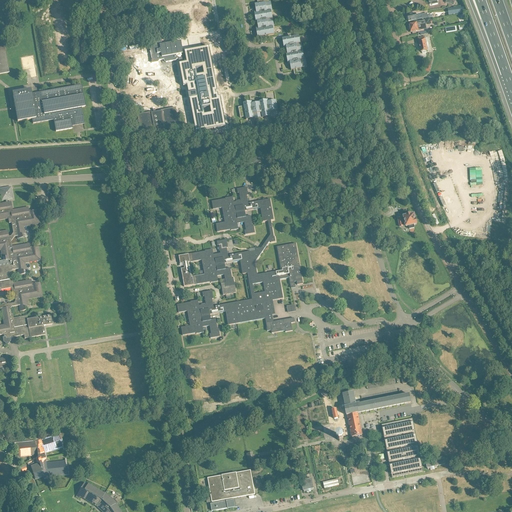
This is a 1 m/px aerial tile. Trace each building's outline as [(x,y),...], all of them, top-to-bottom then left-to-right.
[(257,0),(258,4),(255,4),(256,11),(254,11),(254,12),(257,11),(257,13),(254,13),(256,21),(257,21),(258,27),(256,27),(256,28),(259,27),(259,29),(256,30),(258,37),(274,34),(273,34),(272,28),(274,27),(273,18),(271,18),(270,11),(272,11),(271,1),(269,2),(268,0),(257,0)] [(461,6),(452,8),(453,14),(463,13),(461,6)] [(412,14),(407,15),(409,22),(413,20),(417,20),(417,19),(420,18),(423,18),(423,19),(426,18),(428,18),(427,14),(416,16),(415,13),(412,14)] [(409,27),(408,27),(408,30),(410,30),(410,32),(415,31),(418,30),(418,27),(426,25),(425,21),(409,24),(409,27)] [(57,29),(46,30),(51,59),(61,57),(57,29)] [(299,36),(282,39),(284,46),(286,46),(287,48),(284,48),(286,48),(287,54),(286,54),(288,62),(290,62),(290,63),(288,64),(290,64),(291,71),(294,70),(295,75),(305,74),(304,68),(307,68),(305,58),(303,59),(302,52),(303,52),(301,42),(299,43),(298,37),(299,36)] [(418,39),(421,52),(422,52),(422,54),(426,53),(426,51),(427,51),(424,37),(418,39)] [(154,54),(151,54),(153,63),(159,62),(160,60),(161,60),(164,60),(164,61),(166,62),(175,61),(176,61),(177,59),(178,59),(184,58),(183,52),(181,41),(156,46),(152,46),(154,54)] [(4,44),(0,44),(0,73),(9,72),(4,44)] [(146,44),(123,48),(124,54),(147,50),(146,44)] [(184,58),(178,59),(184,86),(187,86),(196,132),(226,127),(221,97),(219,97),(218,94),(216,94),(216,92),(218,91),(214,73),(209,47),(183,52),(184,58)] [(31,78),(37,77),(33,55),(21,58),(23,70),(29,69),(31,78)] [(72,129),(71,124),(73,124),(73,122),(78,121),(78,123),(83,122),(81,108),(85,107),(82,89),(79,89),(78,86),(34,94),(31,94),(30,90),(13,93),(13,97),(18,122),(32,119),(33,124),(54,120),(56,132),(72,129)] [(159,93),(141,95),(142,107),(146,106),(147,109),(161,107),(159,93)] [(251,102),(243,103),(244,106),(238,107),(240,118),(246,117),(246,120),(247,120),(247,119),(253,118),(253,120),(263,118),(263,117),(269,116),(270,118),(279,116),(276,100),(270,102),(269,100),(269,102),(268,103),(267,100),(259,101),(259,103),(253,104),(253,101),(253,104),(251,104),(251,102)] [(152,112),(139,114),(139,115),(142,127),(140,127),(141,132),(147,131),(147,133),(156,131),(156,129),(164,128),(164,130),(178,127),(177,127),(175,115),(177,115),(176,109),(176,110),(170,111),(170,109),(169,109),(161,110),(161,112),(156,113),(154,113),(153,114),(152,112)] [(206,305),(199,306),(198,300),(196,301),(191,302),(191,303),(177,305),(179,313),(187,311),(190,326),(181,328),(183,336),(187,335),(196,333),(196,334),(204,333),(204,332),(203,327),(210,326),(211,334),(210,334),(211,338),(220,337),(219,329),(218,329),(216,320),(216,319),(211,320),(210,315),(221,313),(226,312),(228,325),(238,324),(265,319),(267,327),(267,328),(268,331),(271,331),(272,333),(275,333),(277,333),(285,331),(285,332),(293,331),(291,324),(291,323),(295,323),(294,318),(274,322),(272,315),(271,315),(271,312),(272,312),(270,305),(268,305),(268,301),(273,300),(283,299),(280,280),(289,278),(290,283),(294,282),(297,282),(297,285),(303,284),(302,276),(296,244),(277,247),(278,251),(278,253),(281,271),(278,271),(276,272),(265,274),(258,275),(257,274),(255,262),(270,242),(271,243),(276,242),(275,237),(274,237),(271,220),(274,220),(270,199),(254,202),(250,203),(248,203),(247,198),(247,196),(248,195),(247,187),(237,189),(238,193),(239,193),(241,201),(234,202),(233,197),(231,197),(225,198),(225,199),(212,201),(213,207),(213,209),(222,208),(225,222),(216,224),(216,225),(217,232),(231,230),(239,229),(238,229),(238,224),(245,222),(246,231),(245,231),(245,234),(245,235),(255,233),(254,225),(252,225),(251,216),(246,217),(245,211),(261,208),(262,214),(262,217),(263,222),(268,221),(271,235),(264,245),(261,249),(260,248),(256,249),(256,251),(251,252),(250,252),(249,252),(234,254),(230,255),(228,255),(227,251),(227,248),(228,248),(227,242),(227,240),(217,242),(218,246),(219,245),(220,247),(217,247),(218,249),(220,249),(221,254),(214,255),(213,249),(211,250),(205,251),(189,254),(179,256),(179,259),(180,264),(181,264),(184,263),(184,266),(185,268),(181,269),(184,287),(211,282),(211,283),(217,282),(218,282),(217,276),(224,275),(225,279),(222,279),(223,284),(221,284),(221,285),(223,295),(224,295),(231,294),(236,293),(235,286),(233,278),(232,278),(230,269),(230,268),(226,269),(225,264),(234,262),(240,261),(243,274),(246,274),(247,273),(248,278),(252,300),(220,305),(219,306),(215,306),(214,306),(213,302),(212,299),(214,299),(212,291),(203,293),(202,293),(203,297),(205,297),(206,305)] [(0,250),(1,250),(1,254),(1,258),(5,257),(5,260),(0,261),(0,291),(1,291),(1,290),(11,288),(12,296),(14,295),(15,301),(14,303),(7,305),(7,303),(2,304),(2,305),(0,305),(0,309),(1,309),(4,325),(0,325),(0,367),(2,367),(2,364),(5,363),(4,358),(0,358),(0,335),(3,335),(4,339),(24,335),(24,339),(45,335),(44,326),(52,325),(51,315),(27,320),(26,316),(13,318),(13,314),(11,314),(10,309),(12,307),(19,306),(20,312),(25,311),(25,310),(25,307),(28,306),(28,303),(27,303),(26,299),(28,299),(42,297),(40,283),(33,284),(34,284),(32,285),(31,280),(13,283),(11,272),(13,270),(17,269),(18,275),(24,274),(23,271),(27,270),(26,266),(25,263),(41,260),(38,246),(32,248),(30,248),(29,244),(12,247),(11,242),(14,237),(17,236),(17,239),(23,238),(22,234),(26,234),(25,230),(24,230),(24,227),(40,224),(38,217),(37,211),(37,210),(29,211),(28,207),(12,210),(11,202),(8,202),(7,199),(8,199),(8,198),(12,198),(11,195),(11,194),(11,191),(11,192),(10,188),(7,189),(4,189),(2,190),(1,192),(1,193),(1,196),(2,200),(5,199),(6,203),(0,203),(0,220),(8,219),(9,223),(11,223),(13,233),(11,236),(9,237),(8,231),(0,231),(0,250)] [(473,204),(476,211),(482,208),(478,201),(473,204)] [(415,220),(414,215),(410,215),(407,216),(404,217),(398,218),(400,227),(406,226),(406,227),(408,226),(409,229),(414,228),(414,225),(416,224),(415,220)] [(434,385),(417,388),(418,393),(435,389),(434,385)] [(362,435),(358,413),(411,402),(409,394),(360,404),(359,403),(357,404),(357,405),(356,405),(353,392),(343,394),(346,407),(345,407),(347,415),(352,437),(362,435)] [(422,468),(413,422),(412,419),(382,425),(382,428),(382,429),(385,441),(391,474),(392,478),(423,472),(422,468)] [(62,447),(60,442),(60,441),(61,440),(60,438),(56,438),(55,436),(48,439),(40,441),(39,440),(36,440),(36,442),(27,443),(20,444),(20,446),(16,447),(17,450),(18,450),(18,451),(18,457),(37,455),(38,460),(39,464),(31,467),(35,480),(44,477),(44,478),(47,478),(47,476),(64,474),(63,472),(67,471),(67,468),(66,468),(65,461),(46,464),(45,458),(44,453),(62,447)] [(445,464),(444,459),(442,459),(442,456),(435,457),(436,461),(426,463),(427,468),(428,468),(428,469),(430,469),(430,470),(435,469),(434,468),(437,467),(437,466),(445,464)] [(222,476),(209,478),(208,479),(212,501),(213,502),(213,501),(214,504),(211,504),(212,511),(228,508),(228,509),(235,507),(233,498),(253,494),(254,493),(250,472),(249,471),(237,474),(237,473),(236,473),(222,475),(222,476)] [(313,488),(314,488),(312,478),(303,480),(301,481),(302,486),(303,490),(304,490),(304,492),(307,491),(307,492),(311,492),(311,490),(313,490),(313,488)] [(321,482),(323,489),(338,486),(337,479),(321,482)] [(80,489),(80,490),(82,491),(83,492),(82,493),(80,496),(81,497),(82,497),(82,498),(85,499),(88,501),(94,505),(96,506),(97,505),(105,511),(120,511),(115,505),(116,504),(117,504),(110,497),(105,493),(104,495),(104,494),(87,485),(85,484),(84,483),(83,485),(82,485),(81,488),(80,489)]
